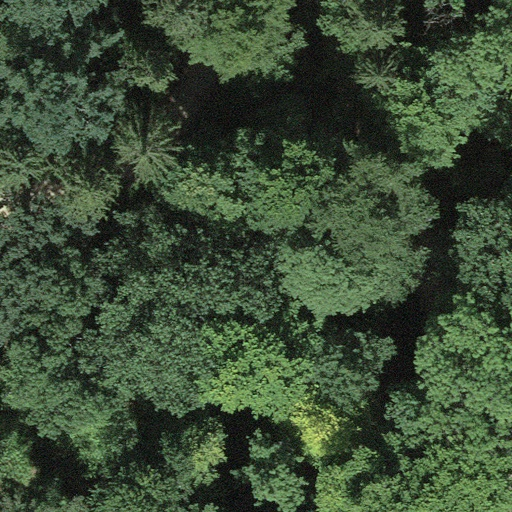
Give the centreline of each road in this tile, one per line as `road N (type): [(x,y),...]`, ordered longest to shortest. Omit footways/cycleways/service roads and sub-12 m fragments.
road 1 (track): [(496,511),(470,355),(371,67),(328,0)]
road 2 (track): [(195,0),(196,70),(170,120),(121,153),(0,200)]
